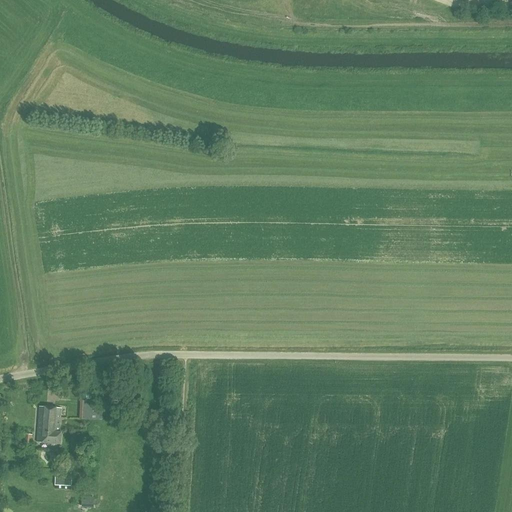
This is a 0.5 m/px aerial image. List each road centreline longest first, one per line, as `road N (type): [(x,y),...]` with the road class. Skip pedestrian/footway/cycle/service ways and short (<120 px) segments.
road 1 (unclassified): [(186,354),(511,358)]
road 2 (unclassified): [(186,354),(0,379)]
